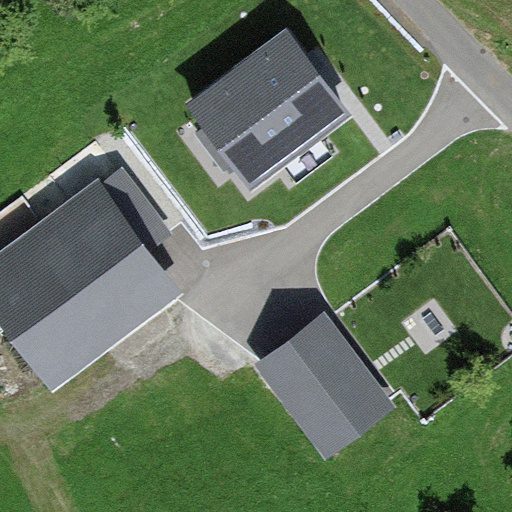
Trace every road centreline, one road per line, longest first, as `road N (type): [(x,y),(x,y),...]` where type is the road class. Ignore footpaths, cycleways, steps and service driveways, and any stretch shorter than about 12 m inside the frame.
road 1 (track): [(231,290),(499,84)]
road 2 (unclassified): [(511,98),(416,0)]
